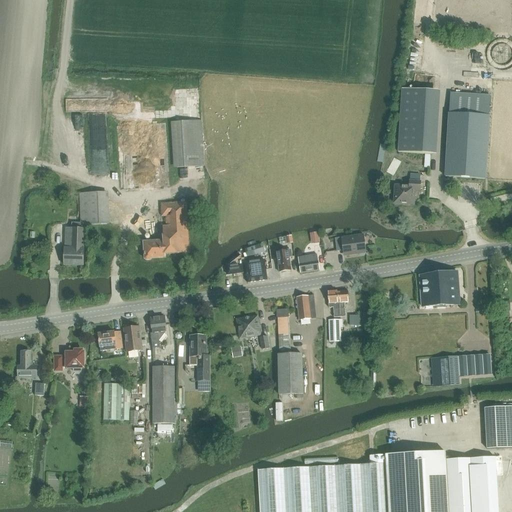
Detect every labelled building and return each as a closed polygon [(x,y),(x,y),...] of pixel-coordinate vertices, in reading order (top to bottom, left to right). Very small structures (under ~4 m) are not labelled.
[(402,89),(399,153),(437,155),(441,91),(402,89)] [(451,94),(446,178),(486,180),(490,96),(451,94)] [(205,167),(202,121),(172,123),(174,169),(205,167)] [(416,192),(421,192),(422,184),(411,183),(411,187),(395,187),(395,204),(415,205),(416,192)] [(92,235),(108,234),(105,192),(79,194),(81,224),(81,226),(85,225),(91,225),(92,235)] [(151,243),(144,243),(145,260),(146,261),(150,261),(151,259),(166,258),(165,255),(189,254),(187,203),(162,204),(162,217),(166,217),(167,227),(162,227),(163,242),(157,242),(157,240),(151,241),(151,243)] [(124,216),(125,207),(115,205),(114,214),(124,216)] [(65,247),(65,266),(83,266),(85,225),(81,226),(81,224),(72,223),(72,229),(71,248),(65,247)] [(320,243),(319,233),(310,234),(312,244),(320,243)] [(364,235),(336,240),(338,252),(344,252),(344,255),(357,253),(357,255),(367,254),(364,235)] [(265,252),(262,245),(245,250),(248,257),(265,252)] [(290,259),(293,259),(292,252),(278,253),(268,254),(269,269),(279,269),(279,273),(281,273),(282,274),(285,274),(286,273),(291,272),(290,259)] [(243,273),(241,255),(226,266),(228,275),(243,273)] [(301,274),(319,271),(317,257),(299,260),(301,274)] [(248,283),(267,280),(265,261),(245,264),(248,283)] [(458,273),(420,277),(422,308),(458,306),(461,306),(458,273)] [(335,318),(341,318),(339,292),(329,293),(330,309),(335,308),(335,318)] [(349,292),(339,292),(341,318),(346,318),(345,304),(350,304),(349,292)] [(317,319),(314,296),(297,298),(301,321),(317,319)] [(509,302),(498,303),(498,311),(510,310),(509,302)] [(278,311),(280,346),(279,346),(279,351),(291,351),(289,310),(278,311)] [(154,333),(151,334),(153,349),(160,348),(160,341),(167,332),(165,318),(163,318),(163,315),(158,316),(158,318),(151,319),(154,333)] [(240,339),(261,336),(259,316),(238,319),(240,339)] [(363,317),(351,317),(351,326),(363,326),(363,317)] [(343,320),(329,321),(330,337),(341,337),(341,327),(343,327),(343,320)] [(140,328),(125,330),(127,353),(143,351),(140,328)] [(101,334),(99,334),(101,351),(123,348),(121,331),(107,333),(107,331),(101,332),(101,334)] [(268,336),(261,338),(263,349),(270,348),(268,336)] [(193,337),(193,356),(191,356),(191,365),(199,365),(199,381),(211,381),(211,356),(207,356),(207,337),(193,337)] [(239,348),(232,349),(233,358),(240,357),(239,348)] [(83,352),(83,350),(76,350),(76,353),(68,353),(68,360),(63,360),(63,356),(56,356),(56,370),(63,370),(63,368),(75,368),(75,371),(77,373),(80,373),(83,371),(82,367),(85,367),(85,352),(83,352)] [(497,350),(487,350),(487,365),(496,365),(497,350)] [(19,367),(19,379),(37,379),(37,367),(34,367),(33,355),(32,355),(32,352),(21,352),(21,367),(19,367)] [(280,396),(303,395),(302,355),(279,355),(280,396)] [(441,387),(461,386),(459,357),(439,358),(441,387)] [(175,367),(153,367),(154,424),(175,424),(175,367)] [(35,395),(44,396),(45,384),(36,383),(35,395)] [(105,384),(105,420),(130,421),(131,384),(105,384)] [(507,449),(507,448),(505,409),(486,410),(488,450),(507,449)] [(138,425),(138,411),(130,412),(130,425),(138,425)] [(388,511),(449,511),(449,508),(446,461),(446,452),(421,453),(421,452),(418,453),(418,454),(414,454),(414,453),(410,453),(411,454),(386,455),(388,511)] [(258,471),(260,511),(388,511),(386,455),(370,456),(371,465),(258,471)] [(449,508),(498,505),(497,490),(496,458),(446,461),(449,508)]
